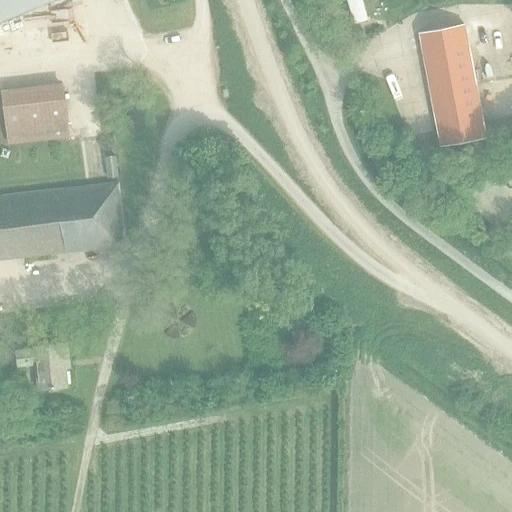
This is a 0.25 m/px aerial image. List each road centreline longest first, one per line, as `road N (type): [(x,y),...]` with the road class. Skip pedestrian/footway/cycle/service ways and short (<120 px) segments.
road 1 (unclassified): [(198,0),(205,113),(380,275),(433,294)]
road 2 (unclassified): [(511,298),(389,208),(358,169),(283,0)]
road 3 (unclassified): [(433,294),(343,216),(296,134),(246,0)]
